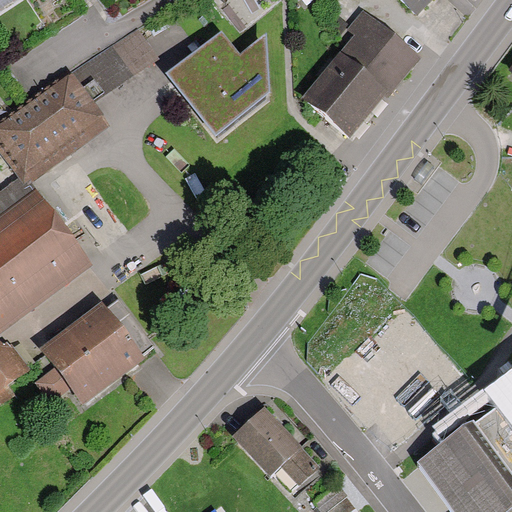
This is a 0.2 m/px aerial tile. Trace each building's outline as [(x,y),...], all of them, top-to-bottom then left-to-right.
[(0,0),(0,9),(14,0),(0,0)] [(435,0),(398,0),(418,18),(435,0)] [(413,61),(361,18),(349,32),(358,40),(343,58),(386,94),(413,61)] [(136,28),(73,70),(95,103),(158,61),(136,28)] [(222,33),(169,74),(218,137),(267,98),(265,37),(240,56),(222,33)] [(386,94),(343,58),(306,103),(348,138),(386,94)] [(95,103),(73,70),(0,121),(0,150),(22,180),(25,185),(32,180),(61,160),(69,154),(111,126),(95,103)] [(422,184),(434,167),(427,162),(415,179),(422,184)] [(0,194),(0,328),(91,265),(32,180),(25,185),(22,180),(0,194)] [(141,355),(108,310),(102,301),(41,347),(54,365),(31,382),(51,408),(70,394),(82,410),(146,362),(141,355)] [(121,301),(108,310),(141,355),(153,346),(121,301)] [(2,348),(0,345),(0,399),(34,375),(10,342),(2,348)] [(511,511),(511,389),(496,401),(501,408),(418,468),(449,511),(511,511)] [(318,469),(266,414),(234,444),(270,482),(283,470),(299,486),(318,469)] [(355,511),(356,511),(336,487),(315,504),(321,511),(355,511)]
